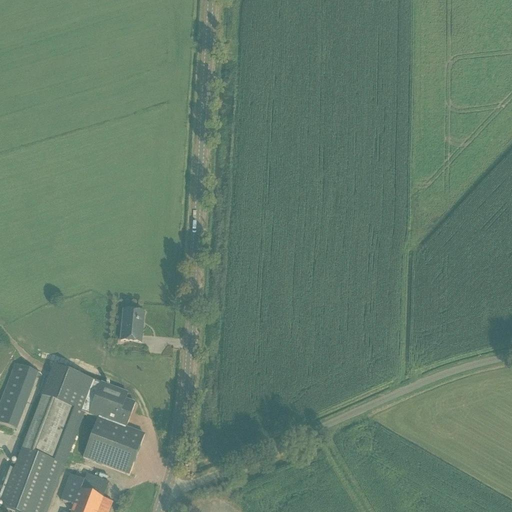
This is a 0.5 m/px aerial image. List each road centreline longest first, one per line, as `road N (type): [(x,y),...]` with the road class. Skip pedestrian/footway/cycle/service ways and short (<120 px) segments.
road 1 (tertiary): [(166,488),(185,398),(210,0)]
road 2 (unclassified): [(166,488),(192,484),(417,385),(511,357)]
